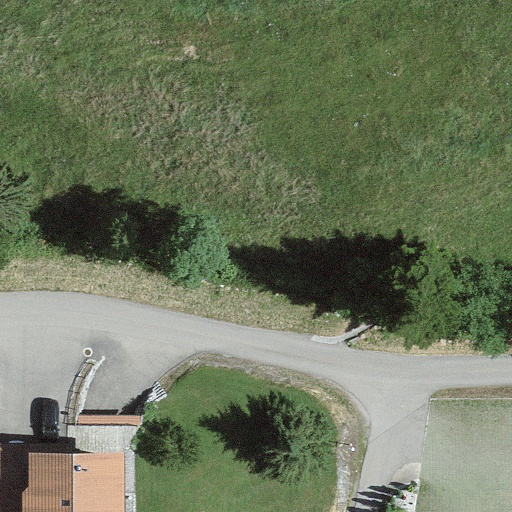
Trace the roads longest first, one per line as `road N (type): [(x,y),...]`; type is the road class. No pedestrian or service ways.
road 1 (residential): [(0,321),(234,341),(392,379)]
road 2 (residential): [(364,511),(392,379)]
road 3 (residential): [(392,379),(511,375)]
